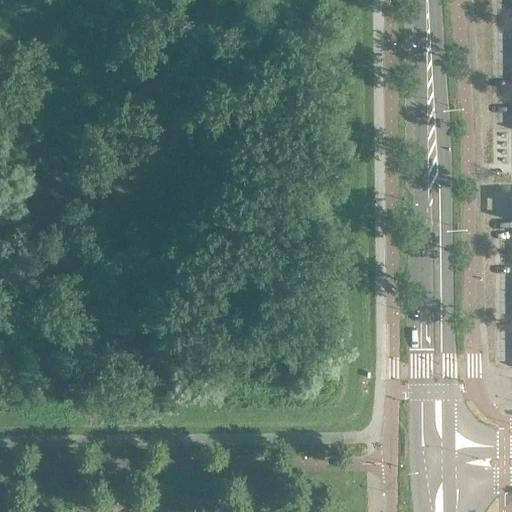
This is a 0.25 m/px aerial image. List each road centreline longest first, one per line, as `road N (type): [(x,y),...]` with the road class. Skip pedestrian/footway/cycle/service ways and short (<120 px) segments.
road 1 (secondary): [(417,0),(424,462)]
road 2 (secondary): [(451,448),(434,0)]
